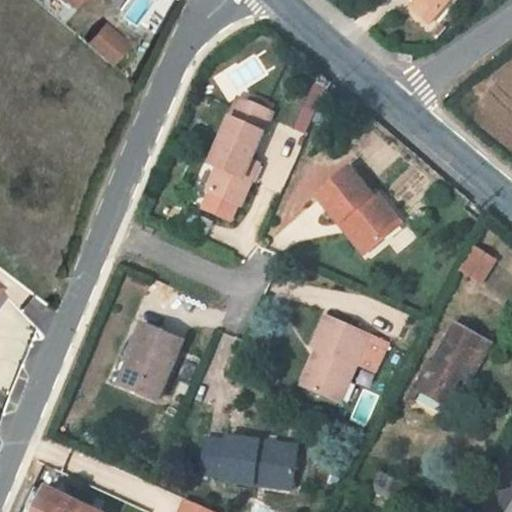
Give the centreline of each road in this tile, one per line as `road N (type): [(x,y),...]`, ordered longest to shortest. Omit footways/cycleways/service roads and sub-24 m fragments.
road 1 (residential): [(105,234),(0,506)]
road 2 (residential): [(213,4),(170,69),(105,234)]
road 3 (residential): [(252,294),(105,234)]
road 4 (secondary): [(397,101),(279,0)]
road 5 (secondary): [(511,201),(397,101)]
road 6 (residential): [(397,101),(511,23)]
